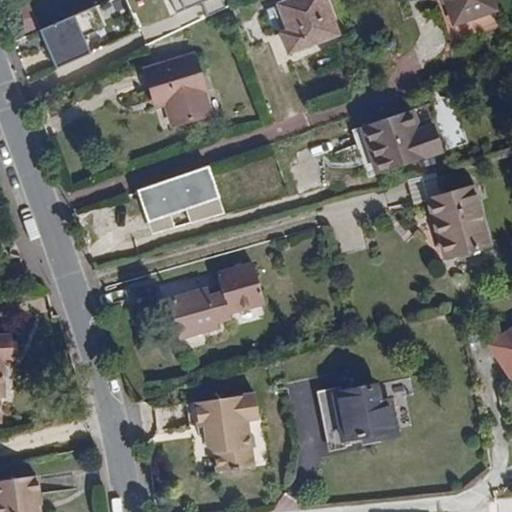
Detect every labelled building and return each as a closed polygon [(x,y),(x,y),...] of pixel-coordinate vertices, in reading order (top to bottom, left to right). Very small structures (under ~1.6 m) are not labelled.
[(225,0),(183,0),(186,6),(203,3),(209,15),(228,7),(225,0)] [(326,0),(293,0),(279,5),(288,30),(281,33),(289,51),(338,33),(326,0)] [(500,26),(491,0),(446,0),(454,24),(446,28),(451,42),(500,26)] [(17,10),(27,33),(40,28),(30,5),(17,10)] [(80,13),(41,29),(61,69),(93,54),(80,13)] [(165,97),(167,106),(174,124),(210,113),(203,90),(205,89),(196,55),(145,70),(154,100),(165,97)] [(156,109),(167,106),(165,97),(154,100),(156,109)] [(419,130),(434,125),(427,106),(413,110),(419,130)] [(444,152),(434,125),(419,130),(413,110),(352,131),(368,178),(444,152)] [(223,200),(212,170),(141,196),(152,225),(223,200)] [(472,186),(435,197),(440,212),(432,215),(444,258),(490,245),(472,186)] [(440,212),(435,197),(428,199),(432,215),(440,212)] [(209,297),(207,288),(165,300),(175,339),(217,327),(215,322),(230,318),(229,313),(264,303),(253,264),(218,274),(223,293),(209,297)] [(511,327),(490,343),(511,373),(511,327)] [(11,335),(0,335),(0,399),(4,399),(3,362),(13,360),(11,335)] [(327,443),(360,437),(370,435),(372,441),(397,436),(390,401),(380,402),(376,385),(318,397),(327,443)] [(256,393),(196,403),(200,428),(208,427),(209,436),(208,437),(209,447),(216,453),(218,471),(233,469),(234,471),(240,471),(240,469),(255,467),(250,430),(248,430),(246,420),(260,418),(256,393)] [(370,435),(360,437),(363,443),(372,441),(370,435)] [(41,505),(37,477),(0,481),(0,511),(36,511),(36,506),(41,505)]
